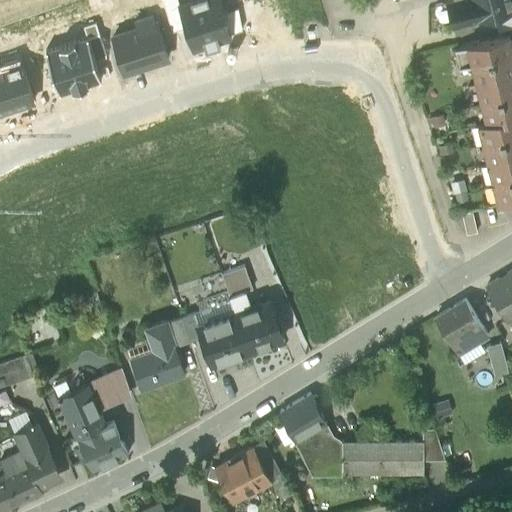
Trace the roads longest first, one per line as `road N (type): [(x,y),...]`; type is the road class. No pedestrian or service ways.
road 1 (unclassified): [(0,153),(157,94),(347,60),(383,78),(456,290)]
road 2 (residential): [(456,290),(164,460),(53,511)]
